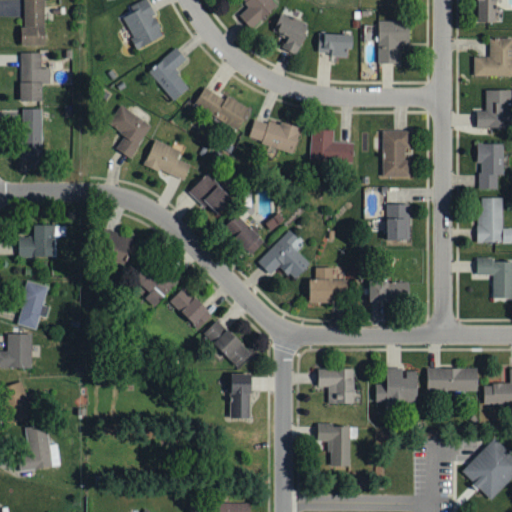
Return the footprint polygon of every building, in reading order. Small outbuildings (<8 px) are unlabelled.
[(22,0),(23,44),(45,44),(44,0),(22,0)] [(139,0),(129,5),(132,12),(122,16),(136,47),(163,35),(147,0),(139,0)] [(243,0),(248,5),(239,14),(251,28),(277,3),(274,0),(243,0)] [(496,0),(477,0),(476,20),(496,21),(496,0)] [(281,46),(296,53),(310,24),(292,16),(294,11),(283,6),(271,30),(285,37),(281,46)] [(378,62),(398,62),(397,42),(409,42),(409,19),(378,20),(378,62)] [(346,54),(346,47),(351,47),(352,32),(318,31),(318,53),(346,54)] [(473,55),(473,74),(511,74),(511,37),(489,37),(489,56),(473,55)] [(189,86),(173,68),(186,58),(175,46),(148,71),(173,99),(189,86)] [(41,52),(20,52),(20,104),(42,104),(42,83),(49,83),(49,67),(41,67),(41,52)] [(249,108),(227,94),(224,98),(205,85),(194,102),(236,129),(249,108)] [(510,88),(484,89),(485,109),(476,109),(476,126),(511,126),(510,88)] [(129,157),(151,124),(120,104),(107,122),(124,134),(115,148),(129,157)] [(42,159),(41,108),(21,108),(22,159),(42,159)] [(300,129),(254,115),(247,137),(293,152),(300,129)] [(354,141),(333,141),(333,129),(310,128),(310,160),(353,161),(354,141)] [(409,176),(409,158),(404,158),(404,147),(409,147),(409,129),(382,129),(383,176),(409,176)] [(143,163),(183,180),(190,163),(177,158),(180,150),(154,138),(143,163)] [(496,188),(497,174),(502,174),(503,142),(478,142),(477,188),(496,188)] [(233,197),(206,172),(188,191),(199,202),(203,198),(218,213),(233,197)] [(478,242),(511,241),(511,227),(502,227),(501,196),(477,197),(478,242)] [(386,238),(409,238),(409,202),(386,203),(386,238)] [(251,253),(264,241),(238,212),(225,224),(251,253)] [(19,256),(53,255),(53,223),(33,224),(33,236),(18,236),(19,256)] [(278,264),(294,279),(309,262),(296,250),(303,243),(287,229),(257,261),(270,273),(278,264)] [(126,261),(132,236),(110,231),(104,256),(126,261)] [(150,291),(144,298),(153,307),(176,282),(149,257),(132,275),(150,291)] [(476,273),(493,273),(493,297),(511,297),(511,260),(492,260),(492,257),(477,257),(476,273)] [(346,278),(332,278),(332,266),(314,266),(314,279),(308,279),(308,301),(332,301),(332,295),(347,295),(346,278)] [(35,328),(39,315),(46,316),(49,306),(42,304),(47,285),(28,280),(16,323),(35,328)] [(368,300),(409,301),(409,280),(369,280),(368,300)] [(212,313),(183,286),(169,300),(198,328),(212,313)] [(236,367),(251,352),(216,319),(202,333),(236,367)] [(0,366),(30,366),(31,333),(7,333),(7,350),(0,350),(0,366)] [(417,404),(417,370),(403,370),(403,366),(386,366),(386,383),(374,383),(375,401),(385,401),(385,404),(417,404)] [(477,366),(426,367),(427,390),(478,389),(477,366)] [(353,403),(354,368),(317,367),(317,386),(327,386),(327,402),(353,403)] [(483,403),(511,402),(511,367),(509,367),(509,382),(483,383),(483,403)] [(230,417),(251,417),(250,373),(229,373),(230,417)] [(31,416),(21,381),(3,386),(12,421),(31,416)] [(349,465),(349,437),(357,437),(356,424),(317,424),(317,441),(329,440),(329,466),(349,465)] [(59,465),(57,443),(48,444),(46,425),(25,427),(28,456),(18,457),(19,470),(59,465)] [(490,499),(511,476),(511,454),(494,436),(461,471),(490,499)] [(249,511),(250,503),(190,501),(189,511),(249,511)]
